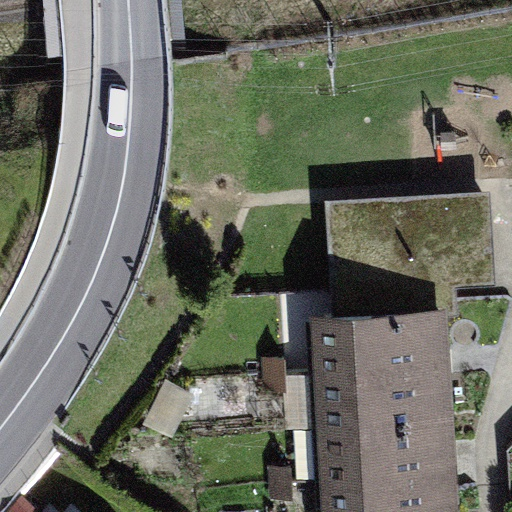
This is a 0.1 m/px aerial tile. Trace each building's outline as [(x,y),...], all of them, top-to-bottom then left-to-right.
[(490,194),(329,206),(337,312),(439,305),(458,303),(457,288),(497,286),(490,194)] [(297,315),(301,371),(443,361),(439,305),(337,312),(297,315)] [(301,371),(305,428),(447,418),(443,361),(301,371)] [(305,428),(309,485),(451,475),(447,418),(305,428)] [(309,485),(311,511),(453,511),(451,475),(309,485)]
